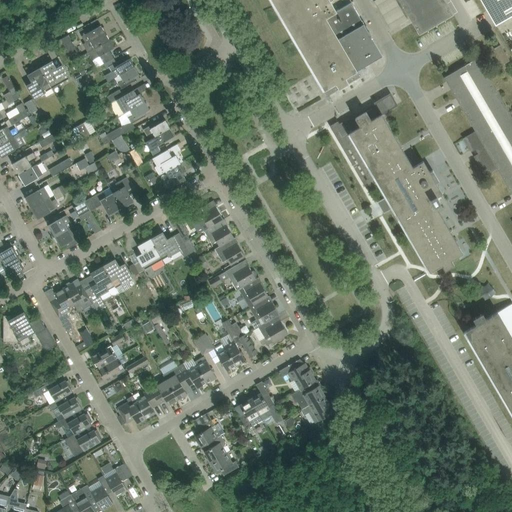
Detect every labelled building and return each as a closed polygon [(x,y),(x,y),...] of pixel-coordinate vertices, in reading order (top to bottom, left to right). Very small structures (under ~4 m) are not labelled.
[(272,0),(328,96),(360,77),(357,71),(382,56),(351,3),(336,12),(330,2),(332,0),(272,0)] [(453,16),(443,0),(398,0),(419,35),(453,16)] [(511,0),(481,0),(496,23),(511,13),(511,0)] [(86,34),(90,40),(95,49),(110,40),(101,25),(86,34)] [(95,49),(88,53),(92,61),(97,68),(104,64),(114,58),(115,57),(111,50),(114,48),(110,40),(95,49)] [(500,45),(494,49),(503,64),(509,61),(500,45)] [(75,46),(68,50),(74,60),(81,57),(75,46)] [(135,66),(130,58),(125,61),(122,58),(120,60),(116,62),(114,58),(104,64),(107,68),(109,67),(112,72),(108,78),(109,81),(116,77),(120,75),(135,66)] [(511,117),(477,58),(444,78),(475,131),(463,138),(471,152),(478,148),(483,145),(486,149),(480,153),(474,156),(485,176),(497,169),(511,194),(511,117)] [(52,62),(41,68),(52,88),(55,89),(57,87),(58,84),(69,78),(64,69),(61,64),(56,67),(52,62)] [(123,79),(118,82),(119,83),(122,88),(133,82),(135,81),(134,77),(139,74),(135,66),(120,75),(123,79)] [(34,98),(52,88),(41,68),(29,75),(32,81),(26,84),(29,89),(34,98)] [(76,79),(79,85),(85,82),(82,76),(81,76),(76,79)] [(10,92),(4,95),(6,100),(18,93),(13,85),(8,88),(10,92)] [(111,103),(118,99),(124,96),(120,89),(107,96),(111,103)] [(118,99),(125,113),(130,110),(145,101),(140,93),(137,95),(134,90),(124,96),(118,99)] [(18,93),(6,100),(9,104),(20,97),(18,93)] [(336,123),(330,126),(335,135),(337,134),(346,150),(350,148),(372,185),(378,181),(387,197),(377,203),(383,213),(393,208),(430,271),(439,266),(443,264),(450,260),(454,258),(462,253),(456,242),(450,231),(435,205),(440,202),(437,196),(442,193),(436,183),(439,181),(433,170),(429,172),(429,171),(423,162),(413,168),(387,123),(382,114),(397,105),(390,94),(375,103),(377,106),(364,113),(353,119),(339,128),(336,123)] [(25,102),(31,112),(37,108),(31,99),(25,102)] [(145,112),(150,109),(145,101),(130,110),(125,113),(132,124),(143,118),(146,117),(145,112)] [(22,103),(16,107),(19,113),(26,109),(22,103)] [(27,108),(9,119),(12,125),(31,114),(27,108)] [(158,121),(144,130),(149,140),(146,142),(150,139),(155,137),(170,128),(166,120),(159,124),(158,121)] [(83,123),(78,126),(84,137),(90,134),(83,123)] [(0,130),(0,144),(13,136),(7,126),(0,130)] [(107,134),(108,136),(110,140),(124,133),(121,127),(107,134)] [(150,139),(146,142),(146,143),(153,155),(161,150),(158,146),(160,145),(175,136),(170,128),(155,137),(150,139)] [(53,134),(39,142),(39,143),(42,148),(56,140),(53,134)] [(121,135),(113,140),(117,148),(125,143),(122,138),(121,135)] [(9,139),(0,144),(0,152),(3,157),(11,152),(20,147),(13,136),(9,139)] [(107,136),(101,139),(105,144),(110,142),(110,141),(107,136)] [(134,160),(140,156),(136,149),(130,152),(134,160)] [(42,161),(54,154),(51,150),(40,157),(42,161)] [(168,150),(153,158),(157,166),(155,167),(160,175),(166,172),(181,163),(183,162),(177,152),(174,153),(175,155),(172,157),(168,150)] [(115,151),(107,155),(111,163),(119,158),(115,151)] [(13,164),(20,174),(32,167),(30,163),(37,159),(33,152),(13,164)] [(69,158),(49,170),(52,176),(73,164),(69,158)] [(95,163),(85,168),(88,174),(98,169),(95,163)] [(185,171),(181,163),(166,172),(170,179),(167,181),(171,189),(186,180),(182,173),(185,171)] [(32,167),(20,174),(26,185),(34,180),(43,174),(40,169),(37,164),(32,167)] [(122,209),(128,206),(128,204),(133,201),(127,190),(132,187),(127,178),(116,184),(119,188),(117,189),(116,188),(112,191),(113,193),(122,209)] [(32,208),(45,201),(50,198),(44,187),(26,198),(32,208)] [(90,211),(98,207),(103,204),(109,214),(114,212),(116,212),(122,209),(113,193),(106,197),(103,191),(85,202),(90,210),(90,211)] [(50,198),(45,201),(32,208),(38,218),(50,211),(56,208),(50,198)] [(72,205),(81,221),(84,219),(82,215),(90,210),(85,202),(84,199),(72,205)] [(203,206),(193,212),(201,226),(206,222),(209,227),(209,228),(214,225),(224,220),(216,207),(207,213),(203,206)] [(90,210),(82,215),(84,219),(86,218),(87,220),(95,233),(101,230),(90,211),(90,210)] [(49,225),(55,236),(67,228),(73,225),(67,215),(49,225)] [(180,232),(182,236),(182,237),(188,233),(181,220),(175,223),(180,232)] [(67,249),(82,241),(73,225),(67,228),(55,236),(61,246),(64,244),(67,249)] [(225,243),(225,244),(234,238),(227,225),(218,231),(214,225),(209,228),(209,227),(204,230),(212,243),(217,240),(220,246),(225,243)] [(156,235),(150,238),(162,259),(179,249),(182,250),(188,247),(185,242),(182,237),(182,236),(180,232),(172,236),(174,240),(169,243),(166,239),(163,233),(158,235),(156,235)] [(141,250),(136,253),(140,260),(144,268),(145,269),(146,268),(150,277),(155,274),(151,266),(162,259),(150,238),(144,241),(144,243),(139,246),(139,247),(141,250)] [(190,239),(185,242),(188,247),(189,249),(195,246),(190,239)] [(231,265),(236,261),(245,256),(238,244),(228,249),(225,244),(225,243),(220,246),(215,248),(223,262),(228,259),(231,265)] [(0,267),(6,264),(18,257),(12,247),(0,253),(0,267)] [(204,256),(198,259),(203,269),(209,266),(204,256)] [(4,271),(0,273),(4,280),(12,275),(14,280),(23,274),(21,270),(24,268),(18,257),(6,264),(8,268),(4,271)] [(108,262),(103,265),(115,286),(116,288),(121,285),(121,283),(132,277),(132,276),(127,267),(125,263),(119,266),(115,260),(110,262),(108,262)] [(134,262),(130,265),(134,273),(139,270),(134,262)] [(92,287),(86,291),(96,309),(103,305),(105,304),(104,302),(103,301),(100,295),(109,290),(115,286),(112,281),(103,265),(97,268),(96,270),(92,273),(92,275),(98,284),(92,287)] [(252,272),(248,266),(239,272),(235,266),(226,271),(237,290),(239,289),(248,283),(256,279),(255,277),(256,276),(257,274),(255,271),(253,271),(252,272)] [(222,282),(218,276),(209,281),(213,288),(222,282)] [(65,284),(65,287),(64,288),(74,305),(79,302),(83,310),(93,304),(88,296),(83,288),(78,291),(73,283),(72,283),(69,282),(65,284)] [(248,283),(239,289),(249,307),(259,301),(259,302),(268,296),(261,283),(252,289),(248,283)] [(74,305),(64,288),(55,293),(57,298),(51,302),(59,317),(67,331),(72,328),(67,319),(69,318),(66,313),(70,311),(68,308),(74,305)] [(227,298),(220,302),(224,309),(231,305),(227,298)] [(249,307),(257,320),(262,317),(265,322),(268,321),(279,314),(272,302),(262,307),(259,302),(259,301),(249,307)] [(475,326),(465,331),(511,411),(511,306),(511,305),(485,320),(475,326)] [(4,323),(4,341),(19,341),(22,346),(31,341),(28,335),(35,331),(33,328),(30,323),(24,312),(10,320),(10,318),(4,318),(4,323)] [(134,319),(125,324),(128,330),(137,325),(134,319)] [(229,319),(223,322),(230,334),(234,341),(237,347),(243,343),(239,337),(239,336),(234,328),(232,325),(229,319)] [(150,321),(144,325),(147,331),(154,327),(150,321)] [(265,322),(257,326),(266,340),(270,337),(274,342),(288,334),(281,321),(272,327),(268,321),(265,322)] [(236,322),(232,325),(234,328),(239,336),(239,337),(243,335),(236,322)] [(46,328),(36,334),(43,345),(48,342),(51,348),(57,345),(47,328),(46,328)] [(121,334),(110,340),(114,346),(118,344),(125,340),(121,334)] [(205,334),(200,337),(208,351),(213,348),(214,348),(211,343),(206,336),(205,334)] [(257,354),(252,346),(245,334),(243,335),(239,337),(243,343),(246,349),(251,358),(251,357),(256,354),(256,355),(257,354)] [(90,336),(83,340),(87,347),(94,343),(90,336)] [(200,337),(194,340),(203,355),(208,351),(200,337)] [(227,350),(237,366),(246,361),(237,347),(234,341),(225,346),(227,350)] [(99,352),(91,357),(94,363),(96,362),(100,368),(122,356),(123,355),(117,344),(114,346),(112,347),(111,345),(99,352)] [(217,355),(222,363),(227,372),(237,366),(227,350),(217,355)] [(157,362),(163,373),(177,366),(171,355),(157,362)] [(122,356),(100,368),(103,374),(101,375),(105,381),(114,376),(125,370),(121,363),(125,361),(126,359),(124,356),(122,356)] [(146,356),(138,360),(126,367),(130,373),(149,362),(146,356)] [(195,362),(198,366),(207,383),(216,378),(204,357),(195,362)] [(193,358),(178,366),(181,371),(188,383),(193,380),(198,389),(207,383),(198,366),(195,362),(193,358)] [(301,365),(288,373),(292,381),(295,379),(301,389),(312,382),(316,381),(311,372),(312,371),(310,367),(307,362),(301,365)] [(163,375),(166,380),(178,400),(179,399),(182,400),(185,398),(186,395),(187,395),(182,386),(188,383),(181,371),(178,366),(163,375)] [(61,398),(72,392),(71,390),(73,389),(68,381),(67,382),(66,380),(47,391),(44,386),(33,392),(36,398),(43,393),(50,404),(55,401),(61,398)] [(178,400),(166,380),(150,389),(158,404),(163,401),(165,400),(169,405),(178,400)] [(295,392),(291,394),(295,402),(297,401),(302,409),(310,405),(325,396),(321,390),(323,389),(320,385),(315,388),(312,382),(301,389),(295,392)] [(139,393),(133,396),(146,419),(155,413),(152,408),(159,404),(158,404),(150,389),(140,395),(139,393)] [(254,395),(250,398),(262,420),(271,415),(274,420),(275,421),(276,422),(278,423),(283,420),(278,411),(273,402),(268,393),(263,397),(261,393),(255,397),(254,395)] [(127,403),(118,408),(122,414),(124,419),(127,423),(131,420),(133,419),(137,424),(146,419),(133,396),(128,399),(129,401),(127,403)] [(315,423),(329,414),(333,412),(330,407),(332,405),(330,401),(328,402),(325,396),(310,405),(302,409),(301,410),(303,413),(305,414),(309,412),(315,423)] [(61,398),(55,401),(50,404),(48,405),(52,411),(58,407),(65,418),(70,414),(70,415),(82,408),(75,397),(64,403),(61,398)] [(245,413),(239,416),(244,425),(247,429),(262,420),(250,398),(245,400),(246,402),(240,405),(245,413)] [(58,422),(55,423),(59,428),(64,425),(66,427),(69,428),(70,427),(74,434),(80,431),(85,428),(91,425),(90,423),(92,422),(87,414),(86,415),(85,413),(73,420),(70,415),(70,414),(65,418),(58,422)] [(208,413),(192,422),(196,429),(212,419),(208,413)] [(199,434),(196,436),(199,442),(198,443),(200,447),(205,444),(217,438),(221,435),(215,425),(212,419),(196,429),(199,434)] [(68,438),(66,439),(69,444),(71,443),(73,442),(80,453),(84,451),(89,448),(101,441),(100,439),(101,438),(97,430),(95,431),(94,430),(88,433),(85,428),(80,431),(74,434),(69,437),(68,438)] [(221,435),(217,438),(205,444),(208,450),(205,452),(208,458),(207,459),(210,463),(226,454),(223,447),(225,446),(226,444),(224,441),(221,435)] [(232,463),(226,454),(210,463),(212,467),(213,466),(217,472),(220,470),(223,476),(232,471),(239,467),(236,461),(232,463)] [(38,459),(37,468),(45,469),(47,460),(38,459)] [(132,476),(125,463),(114,469),(104,475),(106,479),(113,491),(116,497),(127,490),(122,481),(132,476)] [(19,465),(14,473),(20,477),(25,470),(19,465)] [(36,474),(34,484),(43,486),(45,475),(36,474)] [(91,492),(94,498),(101,510),(113,503),(108,494),(113,491),(106,479),(104,475),(98,479),(102,486),(92,492),(91,492)] [(78,507),(80,511),(95,511),(89,501),(94,498),(91,492),(92,492),(88,485),(71,494),(75,502),(78,507)] [(6,508),(5,511),(24,511),(25,509),(19,507),(19,506),(19,501),(17,491),(18,489),(15,488),(10,496),(9,496),(6,508)] [(68,491),(59,496),(61,500),(70,495),(68,491)] [(0,511),(5,511),(6,508),(9,496),(0,493),(0,511)] [(80,511),(78,507),(75,502),(71,494),(70,495),(61,500),(60,501),(64,509),(58,511),(80,511)]
